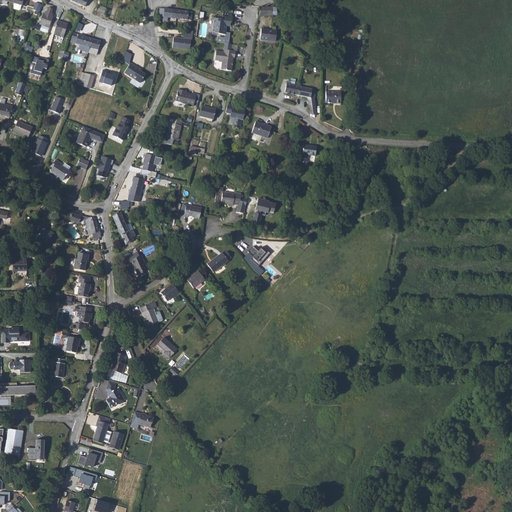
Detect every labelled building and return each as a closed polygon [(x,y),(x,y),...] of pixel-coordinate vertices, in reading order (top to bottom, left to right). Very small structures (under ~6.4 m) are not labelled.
[(27,0),(25,0),(14,0),(12,5),(13,9),(18,10),(19,10),(20,6),(24,7),(27,0)] [(42,4),(35,1),(32,8),(39,11),(42,4)] [(43,12),(39,24),(44,26),(47,24),(50,25),(53,16),(53,15),(51,13),(52,10),(52,9),(49,7),(47,8),(47,11),(45,11),(44,13),(43,12)] [(166,18),(170,19),(171,11),(166,10),(162,10),(162,21),(166,21),(166,18)] [(170,19),(186,20),(186,12),(171,11),(170,19)] [(224,38),(222,38),(221,43),(223,43),(227,44),(229,33),(224,33),(226,25),(229,26),(230,18),(221,17),(221,19),(214,17),(211,34),(216,35),(217,34),(224,35),(224,38)] [(66,25),(57,22),(53,33),(56,34),(62,37),(66,25)] [(275,40),(276,30),(261,28),(260,38),(275,40)] [(174,37),(173,48),(191,50),(193,31),(185,30),(184,38),(174,37)] [(70,42),(73,43),(77,44),(76,49),(80,50),(82,46),(84,37),(72,34),(70,42)] [(88,48),(91,39),(84,37),(82,46),(88,48)] [(100,42),(91,39),(88,48),(87,53),(96,56),(100,42)] [(234,58),(235,51),(229,50),(230,44),(227,44),(223,43),(222,52),(215,51),(214,60),(221,61),(220,69),(231,71),(232,58),(234,58)] [(132,54),(125,51),(123,60),(131,64),(132,54)] [(30,73),(40,75),(42,67),(46,68),(49,59),(34,56),(32,61),(36,63),(35,65),(33,64),(30,73)] [(146,75),(140,72),(138,70),(139,69),(131,64),(124,73),(140,84),(146,75)] [(99,82),(111,86),(114,75),(102,71),(99,82)] [(82,72),(79,84),(90,88),(94,75),(82,72)] [(24,82),(19,80),(15,92),(20,94),(24,82)] [(311,88),(286,84),(284,93),(307,97),(305,110),(312,111),(313,103),(314,97),(310,96),(311,88)] [(339,91),(323,91),(323,102),(333,102),(333,103),(339,103),(339,91)] [(199,105),(201,97),(193,95),(193,96),(184,94),(185,93),(179,92),(177,103),(183,104),(183,105),(195,107),(195,104),(199,105)] [(74,98),(66,95),(65,98),(62,106),(70,109),(74,98)] [(65,98),(56,96),(51,110),(59,114),(62,106),(65,98)] [(0,112),(9,115),(11,109),(12,105),(0,100),(0,112)] [(233,106),(227,105),(225,113),(230,114),(229,117),(235,119),(235,121),(234,124),(240,125),(243,108),(239,107),(239,109),(233,108),(233,106)] [(216,109),(203,106),(201,116),(214,119),(216,109)] [(127,126),(130,121),(122,117),(117,127),(116,127),(112,135),(123,140),(125,136),(124,136),(125,133),(128,127),(127,126)] [(31,126),(16,119),(11,130),(19,134),(19,133),(26,136),(31,126)] [(269,123),(254,119),(251,130),(266,134),(269,123)] [(183,123),(171,120),(170,124),(171,124),(169,132),(171,132),(169,139),(168,139),(167,144),(173,145),(174,140),(179,141),(183,123)] [(83,127),(82,130),(80,134),(79,134),(76,143),(85,147),(89,138),(89,139),(89,138),(101,143),(104,135),(83,127)] [(41,150),(42,150),(45,143),(44,143),(46,139),(38,136),(36,139),(35,138),(29,151),(38,155),(41,150)] [(190,146),(189,154),(198,155),(198,152),(205,153),(205,148),(190,146)] [(316,149),(303,149),(302,159),(304,159),(303,162),(309,163),(309,158),(316,159),(316,149)] [(99,169),(97,175),(106,178),(108,172),(112,159),(102,155),(101,160),(97,159),(96,168),(99,169)] [(143,176),(156,179),(157,174),(153,174),(157,158),(146,155),(144,164),(145,164),(143,171),(142,171),(141,176),(143,176)] [(87,162),(78,158),(75,166),(84,170),(87,162)] [(60,163),(54,159),(49,166),(50,167),(48,170),(57,176),(56,177),(60,180),(61,179),(63,179),(65,176),(64,174),(67,170),(59,165),(60,163)] [(128,202),(140,202),(145,181),(142,181),(136,179),(134,179),(133,183),(132,191),(131,190),(128,202)] [(218,187),(216,201),(230,204),(234,205),(234,204),(238,204),(237,212),(244,213),(247,198),(241,197),(241,194),(236,193),(235,194),(224,192),(224,188),(218,187)] [(268,202),(258,199),(256,207),(258,207),(256,214),(254,214),(252,223),(260,225),(262,216),(264,216),(265,213),(267,214),(267,213),(273,214),(275,205),(268,203),(268,202)] [(187,212),(186,216),(189,217),(189,216),(195,217),(195,218),(200,219),(202,208),(188,205),(187,211),(187,212)] [(120,211),(118,212),(112,215),(121,233),(132,228),(130,222),(126,224),(120,211)] [(87,217),(80,214),(80,215),(71,212),(69,218),(77,222),(79,220),(79,219),(84,219),(84,222),(87,232),(91,230),(92,233),(93,237),(100,235),(98,229),(97,229),(97,227),(98,227),(97,222),(95,222),(93,215),(87,217)] [(121,233),(125,243),(133,240),(131,236),(135,234),(132,228),(121,233)] [(50,231),(35,230),(34,241),(41,241),(49,242),(50,231)] [(100,235),(93,237),(93,248),(102,250),(100,235)] [(254,258),(252,262),(260,268),(271,254),(263,248),(259,253),(253,248),(248,254),(254,258)] [(138,250),(123,257),(126,263),(133,260),(139,273),(148,268),(141,253),(140,254),(138,250)] [(74,258),(72,268),(84,270),(85,260),(87,260),(88,254),(77,252),(76,259),(74,258)] [(214,273),(228,262),(228,261),(231,259),(227,253),(223,255),(222,254),(208,265),(214,273)] [(25,257),(11,258),(11,268),(16,268),(25,268),(25,257)] [(206,280),(200,271),(196,273),(197,274),(189,280),(195,288),(206,280)] [(89,279),(78,278),(78,282),(80,282),(80,286),(78,286),(77,295),(87,296),(88,287),(89,287),(90,283),(89,283),(89,279)] [(180,291),(173,283),(162,291),(168,300),(180,291)] [(65,295),(64,305),(72,305),(73,296),(65,295)] [(153,302),(139,308),(143,317),(145,316),(149,326),(147,327),(148,331),(157,327),(155,323),(158,322),(161,320),(162,320),(158,312),(158,311),(154,313),(152,308),(155,307),(153,302)] [(90,307),(78,305),(76,316),(78,316),(77,323),(72,322),(71,328),(78,329),(77,333),(84,334),(85,330),(82,329),(83,324),(81,324),(81,321),(87,322),(88,318),(90,319),(91,313),(89,313),(90,307)] [(0,329),(0,342),(7,343),(7,340),(15,340),(15,341),(27,341),(27,333),(17,333),(17,328),(7,328),(7,329),(0,329)] [(69,336),(68,336),(68,337),(66,345),(67,345),(66,350),(76,352),(78,342),(79,342),(80,338),(69,336)] [(177,350),(163,338),(157,346),(166,354),(165,355),(169,359),(177,350)] [(117,353),(114,362),(116,362),(115,364),(113,371),(125,374),(128,365),(127,365),(130,357),(117,353)] [(62,361),(53,360),(50,378),(60,379),(63,365),(62,365),(62,361)] [(29,375),(29,361),(19,361),(19,363),(13,363),(13,364),(9,364),(8,367),(9,370),(13,370),(13,371),(19,371),(19,375),(29,375)] [(0,395),(33,395),(33,387),(16,387),(16,383),(1,383),(0,383),(0,395)] [(116,388),(117,387),(110,385),(108,389),(112,398),(108,399),(111,407),(119,404),(120,405),(124,403),(125,401),(123,397),(124,397),(122,393),(120,394),(119,389),(117,389),(116,388)] [(146,413),(142,412),(142,414),(139,413),(135,412),(131,426),(138,428),(140,424),(151,427),(152,423),(153,423),(154,418),(148,416),(146,415),(146,413)] [(112,418),(101,415),(99,420),(110,423),(112,418)] [(110,423),(99,420),(97,425),(99,426),(95,439),(104,442),(110,423)] [(20,430),(5,429),(3,454),(18,455),(20,430)] [(110,446),(120,449),(124,434),(115,431),(110,446)] [(44,439),(36,439),(35,448),(29,448),(29,458),(46,458),(46,451),(44,451),(44,439)] [(100,463),(103,453),(89,449),(88,453),(89,453),(88,456),(87,458),(86,457),(81,455),(78,464),(85,466),(86,464),(93,467),(95,462),(100,463)] [(74,475),(76,469),(70,467),(68,473),(74,475)] [(96,480),(97,475),(76,469),(74,475),(73,477),(78,478),(78,477),(80,477),(79,481),(84,483),(83,487),(89,489),(92,479),(96,480)] [(403,470),(396,477),(401,481),(408,474),(403,470)] [(0,503),(5,504),(4,500),(10,500),(10,492),(0,491),(0,503)] [(67,499),(63,511),(72,511),(75,502),(67,499)] [(93,511),(97,511),(107,511),(110,503),(97,499),(93,511)]
